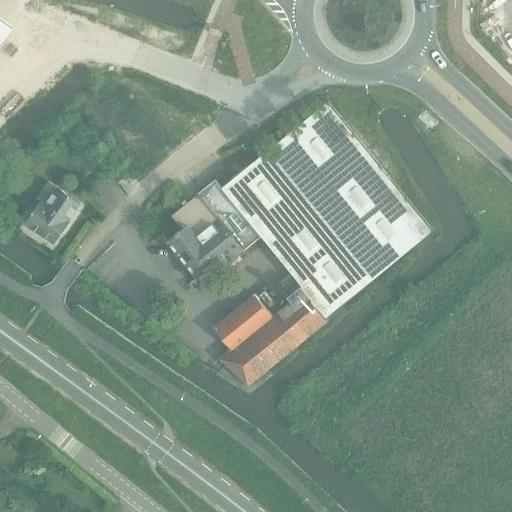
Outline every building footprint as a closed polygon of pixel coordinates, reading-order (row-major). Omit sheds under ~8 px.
[(326,101),(221,187),(259,235),(301,285),(324,315),(431,230),(326,101)] [(78,136),(70,143),(85,162),(93,155),(78,136)] [(181,229),(165,242),(195,277),(209,265),(215,271),(243,248),(259,235),(221,187),(215,180),(198,193),(185,203),(184,200),(180,203),(181,206),(170,215),(181,229)] [(40,201),(23,224),(53,244),(67,223),(66,222),(79,204),(48,182),(37,199),(40,201)] [(254,294),(212,328),(230,350),(219,359),(247,384),(327,318),(324,315),(301,285),(287,296),(290,301),(272,316),(254,294)]
